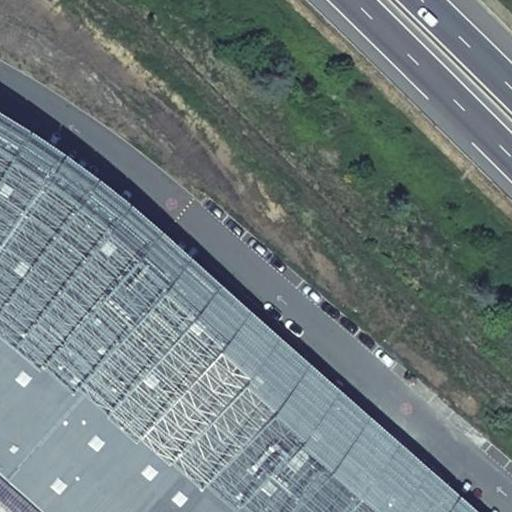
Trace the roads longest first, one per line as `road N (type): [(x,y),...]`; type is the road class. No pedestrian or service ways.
road 1 (motorway): [(346,0),(511,159)]
road 2 (motorway): [(511,90),(421,0)]
